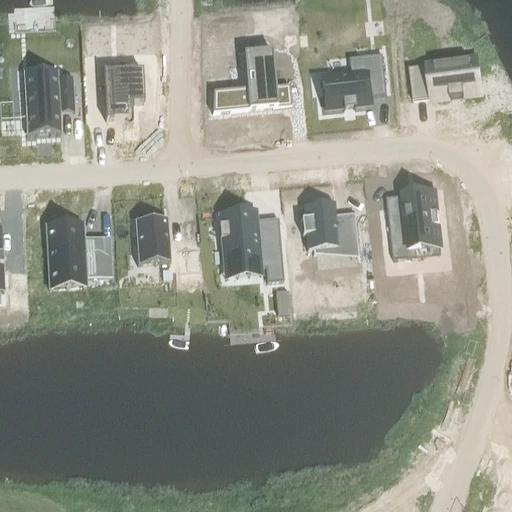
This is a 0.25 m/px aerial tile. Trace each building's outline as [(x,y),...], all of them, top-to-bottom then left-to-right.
[(284,47),(294,46),(293,33),(283,34),(284,47)] [(246,93),(212,96),(214,117),(291,110),(289,89),(275,90),(271,54),(243,57),(246,93)] [(356,77),(321,80),(325,113),(372,108),(371,100),(386,98),(382,59),(355,61),(356,77)] [(478,64),(408,72),(412,104),(430,102),(430,103),(449,101),(449,102),(464,101),(463,99),(481,97),(478,64)] [(57,74),(22,76),(23,84),(25,138),(60,136),(59,117),(74,116),(74,107),(73,81),(57,82),(57,74)] [(141,74),(102,76),(105,125),(132,124),(132,110),(143,109),(141,74)] [(103,85),(86,85),(87,101),(104,100),(103,85)] [(404,210),(387,212),(392,258),(393,265),(412,263),(411,255),(440,252),(441,252),(434,196),(410,199),(403,200),(404,210)] [(303,223),(300,223),(302,239),(305,239),(307,255),(312,254),(313,258),(315,258),(315,254),(356,250),(357,261),(359,261),(355,218),(352,218),(353,222),(335,224),(335,220),(334,207),(302,210),(303,223)] [(254,215),(219,218),(224,271),(257,268),(258,273),(265,273),(265,279),(266,287),(283,285),(282,275),(284,275),(283,261),(281,262),(277,222),(255,224),(254,215)] [(166,222),(134,224),(137,269),(170,267),(166,222)] [(81,228),(45,230),(49,293),(85,291),(85,283),(110,281),(108,245),(82,247),(81,228)] [(24,275),(10,276),(11,292),(25,291),(24,275)] [(287,295),(275,296),(277,319),(290,318),(287,295)]
